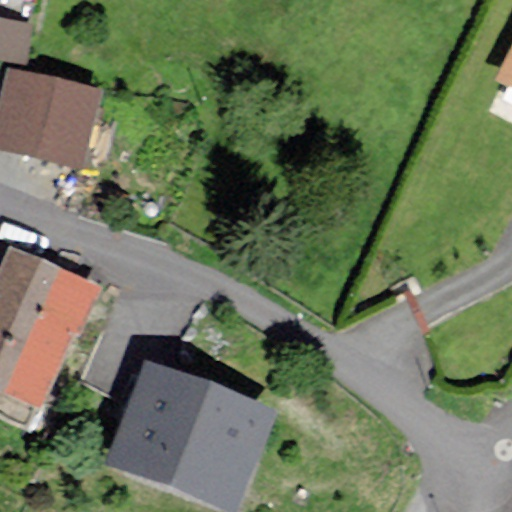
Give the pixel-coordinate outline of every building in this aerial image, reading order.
[(0,10),(0,52),(30,59),(38,18),(0,10)] [(511,52),(492,94),(511,103),(511,52)] [(98,107),(11,81),(0,115),(0,151),(78,175),(98,107)] [(99,289),(17,251),(0,286),(0,383),(38,401),(71,329),(79,333),(99,289)] [(270,406),(152,364),(119,455),(237,497),(270,406)]
